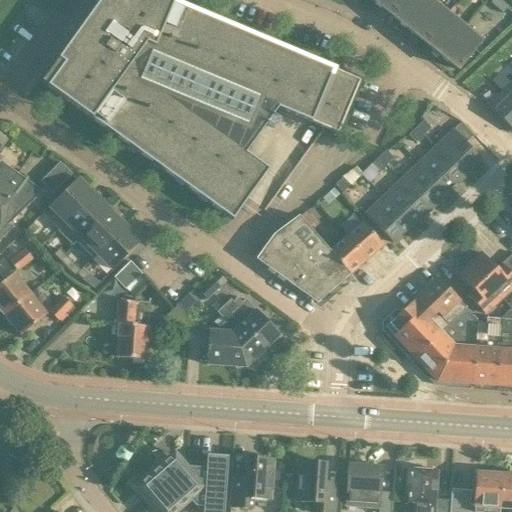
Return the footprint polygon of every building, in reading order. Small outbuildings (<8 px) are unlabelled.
[(99,0),(40,83),(231,220),(268,170),(244,153),(276,109),(337,134),(359,81),(165,0),(99,0)] [(390,15),(402,0),(374,0),(372,2),(387,14),(388,14),(390,15)] [(406,30),(429,0),(402,0),(390,15),(391,17),(406,30)] [(423,43),(447,13),(430,0),(429,0),(406,30),(421,42),(421,41),(423,43)] [(508,7),(499,0),(492,0),(490,3),(502,14),(508,7)] [(447,13),(423,43),(425,44),(424,45),(439,57),(464,27),(447,13)] [(464,27),(439,57),(454,69),(455,68),(457,70),(481,41),(464,27)] [(511,87),(500,75),(492,83),(503,94),(489,107),(511,131),(511,87)] [(415,129),(422,136),(430,129),(422,122),(415,129)] [(422,136),(415,129),(407,136),(415,144),(422,136)] [(450,162),(462,177),(480,160),(452,131),(437,145),(445,154),(447,153),(453,159),(450,162)] [(431,178),(445,193),(462,177),(450,162),(453,159),(447,153),(445,154),(437,145),(420,162),(427,170),(429,169),(435,175),(431,178)] [(377,159),(385,166),(392,159),(385,151),(377,159)] [(385,166),(377,159),(370,166),(377,174),(385,166)] [(0,239),(14,226),(10,223),(43,191),(0,160),(0,239)] [(415,196),(427,210),(445,193),(431,178),(435,175),(429,169),(427,170),(420,162),(402,179),(410,188),(412,186),(417,193),(415,196)] [(71,175),(59,163),(40,182),(52,194),(71,175)] [(48,207),(65,223),(93,195),(77,179),(48,207)] [(341,194),(348,187),(341,179),(333,187),(341,194)] [(410,227),(427,210),(415,196),(417,193),(412,186),(410,188),(402,179),(385,196),(393,204),(394,203),(400,210),(397,212),(410,227)] [(108,211),(93,195),(65,223),(80,239),(108,211)] [(392,244),(410,227),(397,212),(400,210),(394,203),(393,204),(385,196),(364,215),(392,244)] [(80,239),(96,255),(124,226),(108,211),(80,239)] [(316,304),(349,274),(328,252),(296,218),(279,230),(273,235),(255,260),(316,304)] [(361,222),(345,237),(364,261),(382,245),(361,222)] [(32,235),(37,230),(32,224),(26,229),(32,235)] [(96,255),(112,271),(140,242),(124,226),(96,255)] [(364,261),(345,237),(328,252),(349,274),(364,261)] [(32,260),(23,249),(8,261),(17,272),(32,260)] [(53,255),(58,261),(63,256),(58,250),(53,255)] [(502,297),(511,287),(511,254),(496,270),(481,254),(469,265),(502,297)] [(63,256),(58,261),(74,276),(79,271),(63,256)] [(111,280),(123,292),(139,276),(128,264),(111,280)] [(484,314),(502,297),(469,265),(458,276),(478,297),(473,302),(484,314)] [(76,275),(82,280),(87,275),(81,270),(76,275)] [(0,310),(3,315),(30,293),(14,273),(0,283),(0,310)] [(462,304),(436,277),(384,326),(385,334),(402,353),(411,354),(415,358),(441,334),(429,322),(435,317),(442,324),(462,304)] [(204,284),(213,294),(220,288),(210,279),(204,284)] [(213,294),(204,284),(197,291),(206,300),(213,294)] [(30,293),(3,315),(20,335),(46,313),(30,293)] [(229,299),(223,305),(230,313),(264,349),(278,335),(245,300),(241,303),(236,297),(232,302),(229,299)] [(72,307),(62,298),(48,312),(58,321),(72,307)] [(149,303),(135,302),(117,301),(114,337),(118,338),(116,357),(144,359),(146,339),(148,339),(149,331),(147,331),(149,303)] [(230,313),(223,305),(217,311),(224,319),(212,331),(221,331),(250,362),(264,349),(230,313)] [(180,339),(194,327),(177,307),(163,320),(180,339)] [(444,331),(441,334),(415,358),(416,359),(411,364),(425,378),(427,379),(457,351),(456,350),(459,347),(472,317),(466,311),(444,331)] [(457,351),(427,379),(434,386),(443,387),(443,388),(469,390),(470,383),(472,383),(474,367),(477,323),(476,323),(476,321),(472,317),(459,347),(456,350),(457,351)] [(474,367),(472,383),(472,390),(491,392),(491,390),(495,391),(496,385),(497,385),(499,350),(502,320),(485,319),(485,324),(477,323),(474,367)] [(499,350),(497,385),(504,385),(507,389),(511,391),(511,320),(502,320),(499,350)] [(245,366),(250,362),(221,331),(212,331),(208,330),(206,364),(245,366)] [(184,464),(174,452),(132,487),(153,511),(179,511),(191,502),(195,507),(202,507),(201,511),(222,511),(227,458),(206,456),(205,465),(184,464)] [(251,510),(252,500),(270,501),(273,461),(246,459),(244,483),(231,482),(229,508),(251,510)] [(295,503),(313,504),(312,511),(334,511),(337,490),(324,489),(325,465),(297,463),(295,503)] [(379,488),(380,468),(347,466),(346,486),(345,505),(378,507),(379,493),(379,488)] [(446,511),(448,501),(434,500),(436,471),(407,469),(404,502),(409,503),(408,511),(446,511)] [(497,511),(498,508),(499,508),(501,475),(476,473),(472,511),(497,511)] [(511,475),(501,475),(499,508),(511,508),(511,475)] [(469,511),(471,493),(451,491),(449,511),(469,511)] [(377,511),(389,511),(391,494),(379,493),(378,507),(377,511)]
